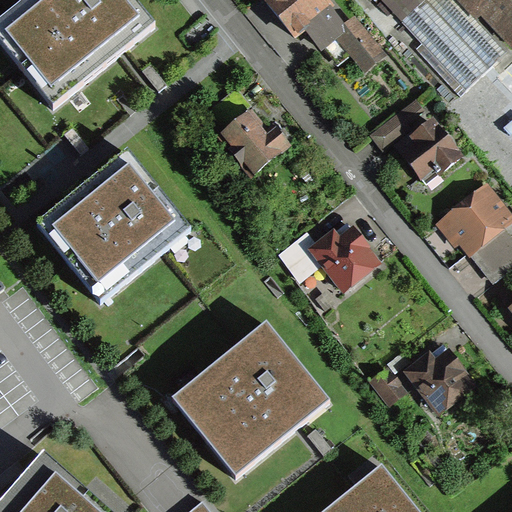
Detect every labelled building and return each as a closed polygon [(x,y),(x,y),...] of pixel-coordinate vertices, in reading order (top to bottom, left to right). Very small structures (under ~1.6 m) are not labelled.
[(155,30),(129,0),(34,0),(0,28),(0,45),(54,112),(155,30)] [(325,0),(266,0),(263,3),(296,45),(306,37),(322,57),(326,54),(338,69),(351,59),(366,77),(388,59),(355,19),(343,27),(332,13),(334,11),(325,0)] [(381,0),(403,23),(427,0),(381,0)] [(511,0),(427,0),(403,23),(396,29),(511,153),(511,0)] [(151,68),(144,73),(158,91),(165,86),(151,68)] [(427,121),(413,103),(369,135),(383,154),(427,121)] [(219,136),(251,181),(291,153),(276,131),(266,138),(249,114),(219,136)] [(437,120),(397,149),(421,181),(423,180),(427,185),(438,177),(441,180),(467,161),(437,120)] [(73,131),(65,137),(77,152),(85,146),(73,131)] [(188,234),(127,158),(39,229),(100,305),(188,234)] [(470,262),(473,259),(511,228),(511,216),(488,186),(436,227),(455,251),(459,247),(470,262)] [(511,228),(473,259),(495,286),(511,272),(511,228)] [(345,297),(381,268),(353,232),(339,243),(334,236),(318,248),(308,236),(279,257),(300,284),(323,267),(345,297)] [(0,295),(18,282),(0,258),(0,295)] [(328,407),(265,331),(174,406),(236,482),(328,407)] [(404,374),(439,421),(478,391),(450,354),(438,363),(431,354),(404,374)] [(390,408),(408,395),(393,375),(406,365),(400,357),(387,367),(389,371),(372,383),(390,408)] [(316,433),(309,439),(323,457),(331,451),(316,433)] [(116,511),(46,452),(0,505),(0,511),(116,511)] [(413,511),(382,474),(334,511),(413,511)] [(208,511),(201,503),(189,511),(208,511)]
